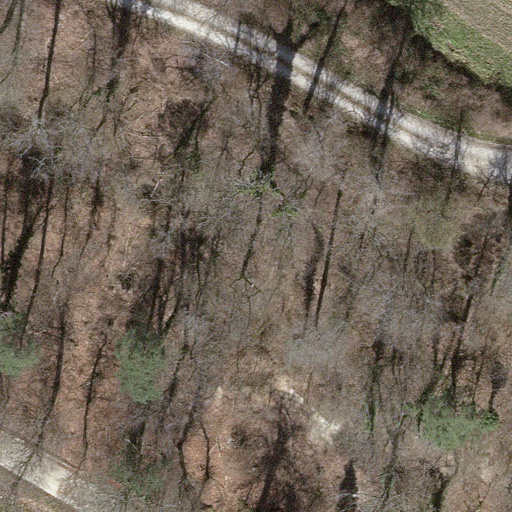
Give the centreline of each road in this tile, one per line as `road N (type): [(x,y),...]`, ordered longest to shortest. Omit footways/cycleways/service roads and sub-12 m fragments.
road 1 (residential): [(144,0),(488,159),(511,159)]
road 2 (track): [(0,448),(110,511)]
